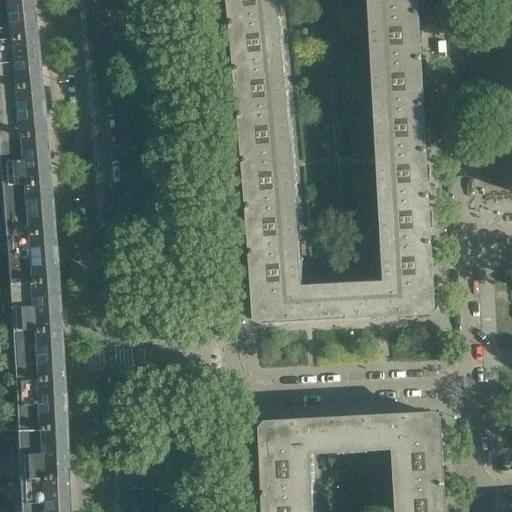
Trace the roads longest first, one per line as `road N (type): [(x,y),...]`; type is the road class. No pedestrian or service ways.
road 1 (tertiary): [(119,511),(103,213),(81,0)]
road 2 (residential): [(193,0),(232,386)]
road 3 (residential): [(468,375),(232,386)]
road 4 (residential): [(448,0),(463,223)]
road 5 (residential): [(463,223),(468,375)]
road 6 (residential): [(232,386),(234,511)]
